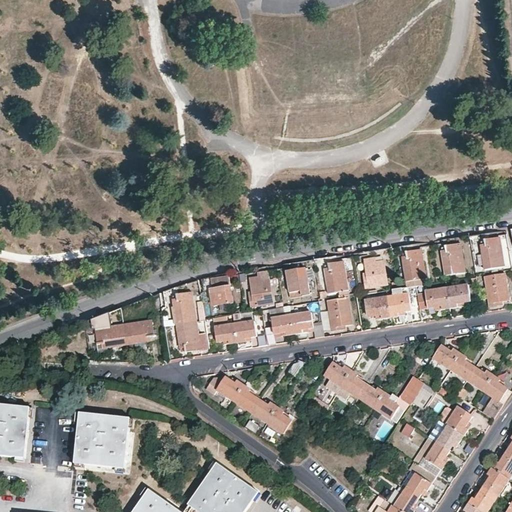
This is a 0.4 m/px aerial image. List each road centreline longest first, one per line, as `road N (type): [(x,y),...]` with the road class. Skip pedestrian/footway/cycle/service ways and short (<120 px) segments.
road 1 (residential): [(0,341),(204,265),(511,216)]
road 2 (residential): [(511,319),(158,372)]
road 3 (residential): [(340,511),(300,472),(158,372)]
road 4 (residential): [(442,511),(511,408)]
